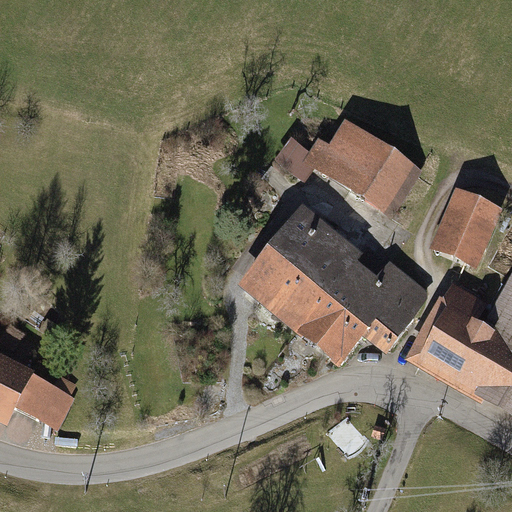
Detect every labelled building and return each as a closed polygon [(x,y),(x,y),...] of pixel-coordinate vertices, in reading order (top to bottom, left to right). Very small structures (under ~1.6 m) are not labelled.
[(347,129),(332,153),(320,146),(311,160),(290,147),(276,169),(306,188),(315,175),(394,225),(424,177),(347,129)] [(448,169),(435,161),(425,176),(438,184),(448,169)] [(459,198),(433,258),(480,278),(506,219),(459,198)] [(307,215),(245,294),(342,370),(365,341),(388,359),(433,301),(392,269),(379,285),(362,271),(369,263),(307,215)] [(443,307),(410,366),(511,421),(511,285),(487,331),(481,327),(490,311),(455,292),(446,308),(443,307)] [(59,333),(49,326),(41,338),(52,345),(59,333)] [(185,329),(173,332),(176,343),(187,341),(185,329)] [(16,412),(60,435),(76,405),(32,382),(0,364),(0,426),(6,430),(16,412)]
